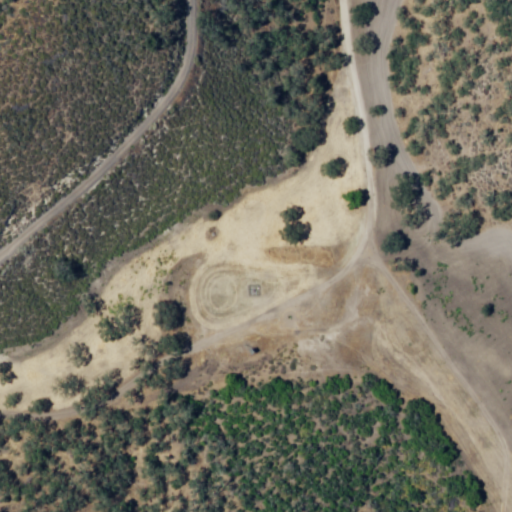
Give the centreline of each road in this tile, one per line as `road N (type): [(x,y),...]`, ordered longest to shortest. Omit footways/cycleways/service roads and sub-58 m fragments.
road 1 (track): [(347,0),(369,123),(371,247),(511,479)]
road 2 (residential): [(164,0),(153,73),(74,176),(0,252)]
